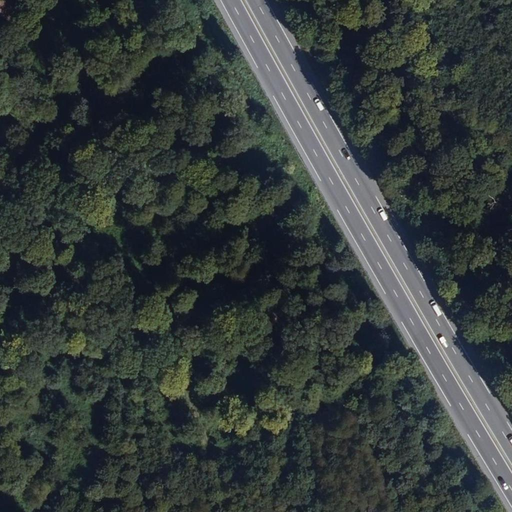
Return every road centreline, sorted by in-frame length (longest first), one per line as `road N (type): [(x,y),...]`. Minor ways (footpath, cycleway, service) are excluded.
road 1 (motorway): [(230,0),(511,490)]
road 2 (unknown): [(47,0),(225,511)]
road 3 (motorway): [(511,447),(256,0)]
